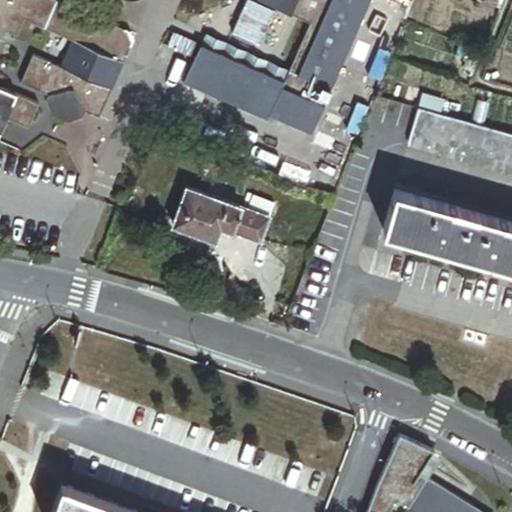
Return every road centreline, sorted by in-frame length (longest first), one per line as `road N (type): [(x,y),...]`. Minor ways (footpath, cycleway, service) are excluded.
road 1 (tertiary): [(21,280),(387,394)]
road 2 (tertiary): [(387,394),(511,459)]
road 3 (residential): [(387,394),(343,511)]
